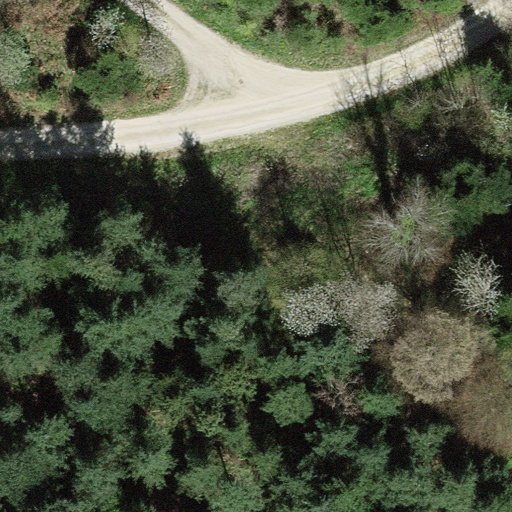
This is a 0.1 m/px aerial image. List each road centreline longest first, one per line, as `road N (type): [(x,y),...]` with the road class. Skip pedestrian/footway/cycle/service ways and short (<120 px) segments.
road 1 (track): [(299,105),(239,120),(0,137)]
road 2 (track): [(299,105),(441,59),(511,10)]
road 3 (track): [(145,0),(299,105)]
